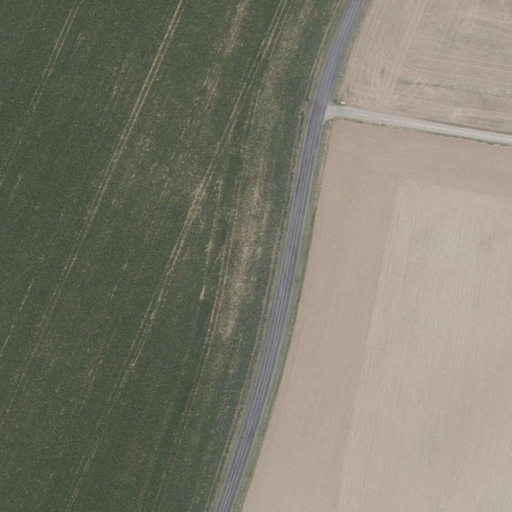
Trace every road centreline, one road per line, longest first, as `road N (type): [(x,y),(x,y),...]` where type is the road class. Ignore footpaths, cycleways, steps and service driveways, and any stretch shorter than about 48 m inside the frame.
road 1 (tertiary): [(359,0),(321,109),(267,377),(225,511)]
road 2 (track): [(321,109),(511,141)]
